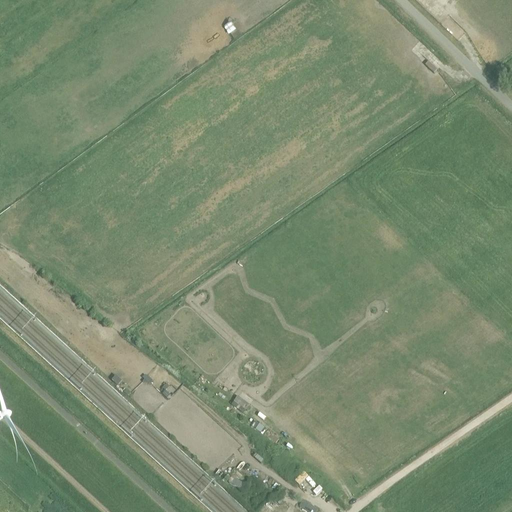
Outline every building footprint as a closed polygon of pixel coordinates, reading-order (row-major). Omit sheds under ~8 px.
[(234,40),(245,33),(236,19),(224,26),(234,40)] [(238,397),(234,402),(245,411),(249,406),(238,397)] [(234,402),(231,406),(243,414),(245,411),(234,402)] [(303,472),(297,482),(302,486),(308,476),(303,472)] [(281,487),(274,499),(283,504),(290,491),(281,487)]
